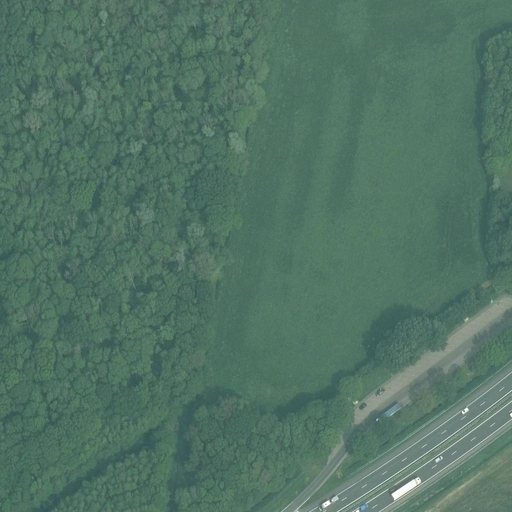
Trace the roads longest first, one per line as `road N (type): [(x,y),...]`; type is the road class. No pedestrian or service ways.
road 1 (motorway): [(511,381),(321,511)]
road 2 (motorway): [(365,511),(511,409)]
